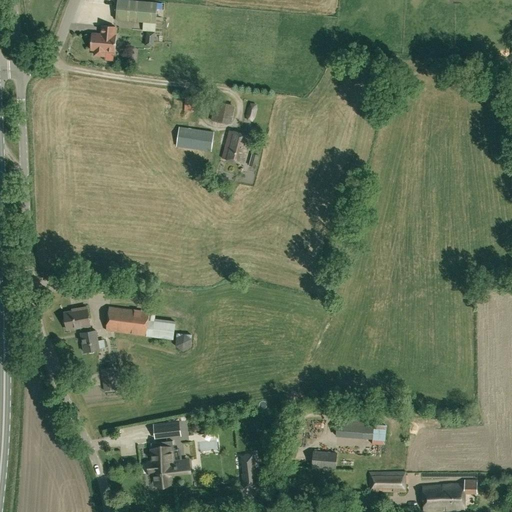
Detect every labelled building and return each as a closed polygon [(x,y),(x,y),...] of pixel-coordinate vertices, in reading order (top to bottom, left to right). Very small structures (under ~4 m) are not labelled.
[(156,23),(157,3),(129,0),(117,0),(115,19),(156,23)] [(114,35),(115,26),(102,25),(101,34),(92,33),(90,49),(95,50),(95,55),(104,56),(105,50),(115,51),(116,35),(114,35)] [(193,112),(194,96),(185,96),(184,111),(193,112)] [(255,106),(251,105),(248,108),(246,115),(247,120),(252,121),(254,117),(256,110),(255,106)] [(211,151),(213,132),(179,127),(176,146),(211,151)] [(244,164),(252,136),(230,131),(223,158),(244,164)] [(256,167),(259,155),(252,153),(249,165),(256,167)] [(104,291),(105,285),(103,282),(85,279),(80,281),(79,288),(85,292),(99,295),(104,291)] [(90,325),(87,306),(78,307),(78,309),(64,312),(65,316),(63,319),(64,322),(66,324),(67,329),(80,326),(81,332),(84,351),(99,349),(96,330),(89,331),(88,325),(90,325)] [(149,318),(149,312),(108,306),(106,330),(146,335),(149,318)] [(149,318),(146,335),(173,339),(175,321),(149,318)] [(191,347),(191,338),(184,333),(176,337),(175,346),(183,351),(191,347)] [(103,391),(117,389),(114,367),(101,368),(103,391)] [(365,438),(367,416),(337,413),(336,436),(365,438)] [(165,423),(166,437),(175,436),(173,422),(165,423)] [(203,455),(223,454),(222,434),(192,436),(192,443),(198,443),(199,460),(194,460),(195,472),(204,471),(203,455)] [(175,438),(176,456),(193,455),(192,445),(181,446),(181,438),(175,438)] [(153,462),(149,462),(150,473),(154,473),(155,484),(164,483),(164,486),(171,486),(170,474),(177,473),(176,469),(177,469),(177,466),(176,466),(175,462),(173,462),(171,447),(151,450),(153,462)] [(337,452),(313,451),(312,467),(336,468),(337,452)] [(241,474),(242,487),(256,485),(253,453),(244,454),(244,455),(240,456),(242,473),(241,474)] [(178,459),(178,472),(189,472),(188,459),(178,459)] [(369,491),(406,492),(406,471),(369,471),(369,491)] [(477,493),(477,480),(464,480),(464,484),(451,484),(422,487),(424,511),(465,509),(464,493),(477,493)]
